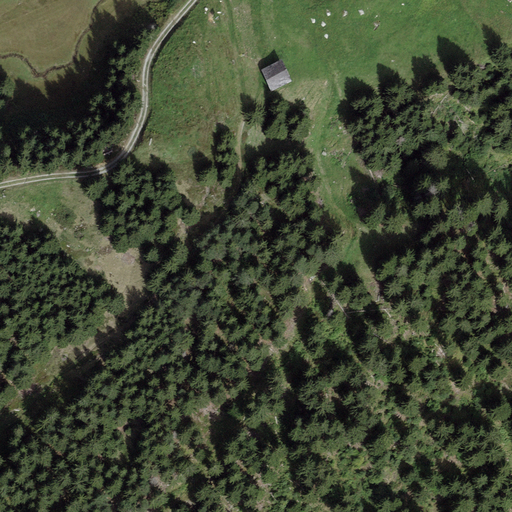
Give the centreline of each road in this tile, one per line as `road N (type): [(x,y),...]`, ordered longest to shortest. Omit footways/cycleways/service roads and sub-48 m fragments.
road 1 (track): [(0,429),(200,251),(236,190),(245,102),(226,0)]
road 2 (track): [(0,185),(80,175),(118,161),(143,115),(143,61),(193,0)]
